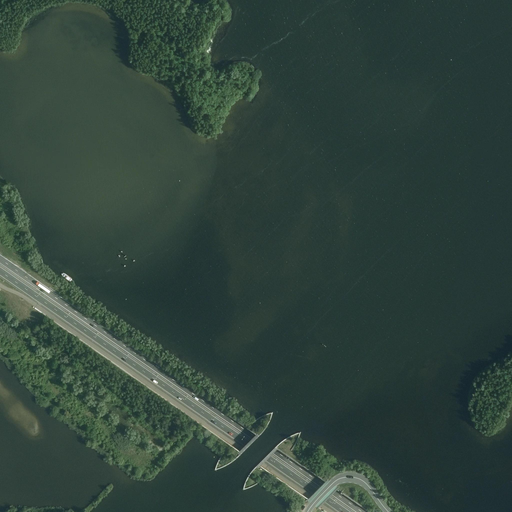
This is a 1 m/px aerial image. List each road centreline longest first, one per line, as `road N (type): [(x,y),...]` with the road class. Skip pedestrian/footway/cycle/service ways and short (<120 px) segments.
road 1 (primary): [(362,511),(0,258)]
road 2 (primary): [(0,271),(345,511)]
